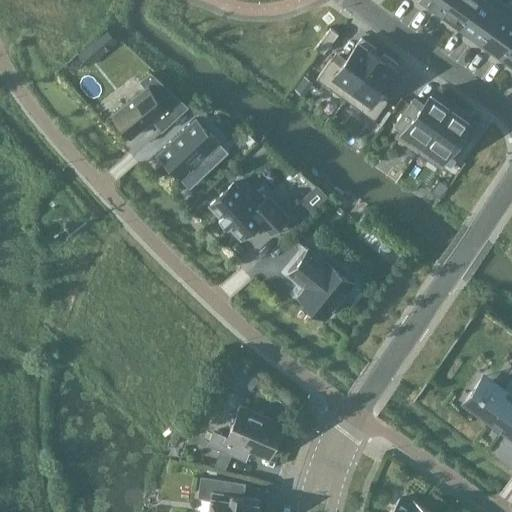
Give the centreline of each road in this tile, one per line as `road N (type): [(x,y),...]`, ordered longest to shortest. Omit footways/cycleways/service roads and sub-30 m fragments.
road 1 (residential): [(356,412),(247,330),(99,184)]
road 2 (residential): [(356,412),(511,176)]
road 3 (residential): [(349,0),(511,113)]
road 4 (residential): [(498,511),(356,412)]
